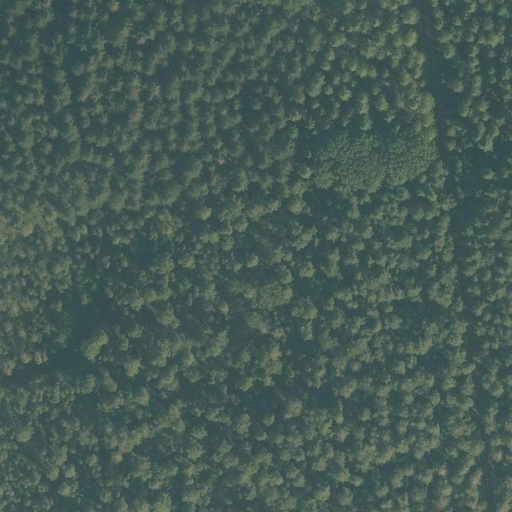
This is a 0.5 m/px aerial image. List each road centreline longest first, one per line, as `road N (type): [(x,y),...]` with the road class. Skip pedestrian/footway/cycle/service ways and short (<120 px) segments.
road 1 (track): [(440,134),(500,511)]
road 2 (track): [(420,0),(440,134)]
